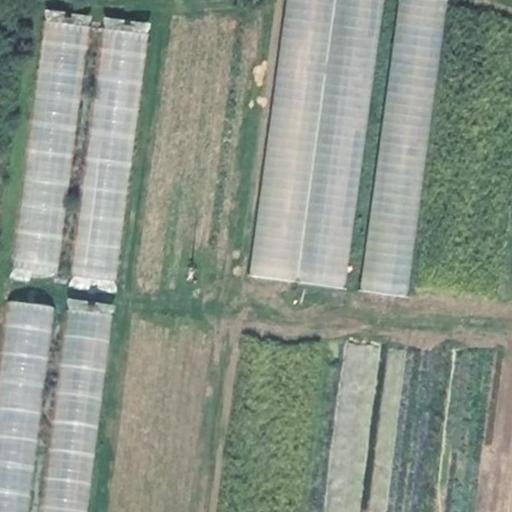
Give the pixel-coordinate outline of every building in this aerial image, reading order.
[(283,0),(251,278),(347,289),(380,0),(283,0)] [(395,0),(363,291),(410,296),(443,0),(395,0)] [(45,10),(28,164),(30,164),(27,186),(69,190),(87,15),(45,10)] [(103,205),(126,208),(147,22),(104,17),(84,193),(104,195),(103,205)] [(68,298),(47,480),(74,484),(70,511),(86,511),(111,303),(68,298)] [(0,353),(0,511),(29,511),(51,305),(6,300),(0,353)]
